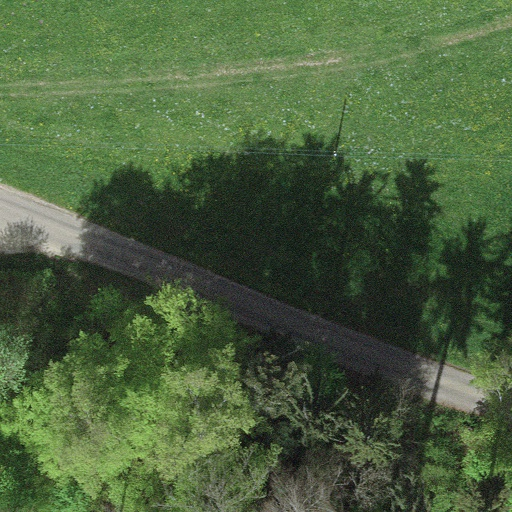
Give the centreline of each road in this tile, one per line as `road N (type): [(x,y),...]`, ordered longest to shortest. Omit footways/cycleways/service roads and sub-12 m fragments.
road 1 (unclassified): [(0,207),(480,403),(511,409)]
road 2 (track): [(0,87),(266,71),(442,44),(511,22)]
